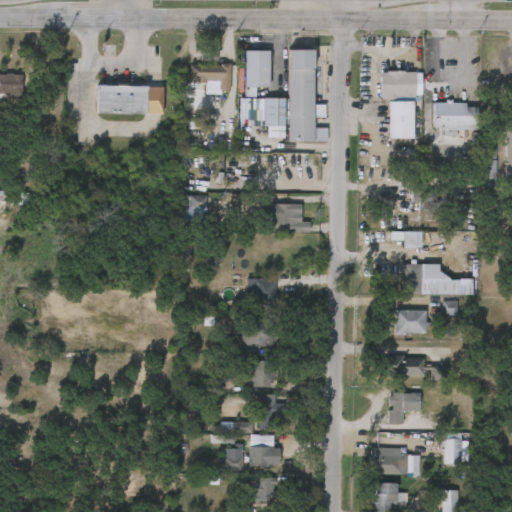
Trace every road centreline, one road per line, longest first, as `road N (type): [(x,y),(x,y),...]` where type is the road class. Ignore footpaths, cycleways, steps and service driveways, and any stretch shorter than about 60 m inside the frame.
road 1 (residential): [(337,511),(339,0)]
road 2 (secondary): [(121,19),(419,19)]
